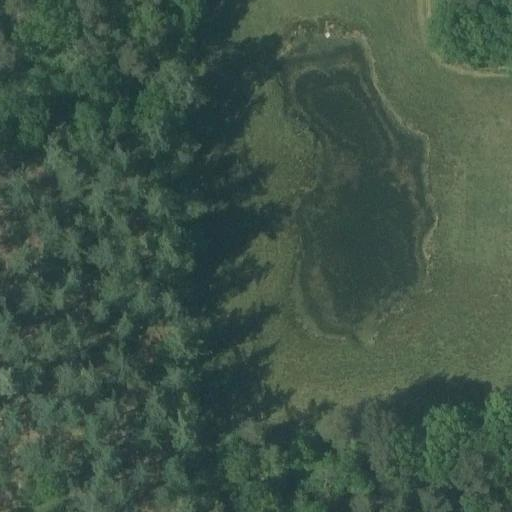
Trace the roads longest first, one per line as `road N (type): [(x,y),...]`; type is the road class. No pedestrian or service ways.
road 1 (track): [(511,136),(321,0)]
road 2 (track): [(0,426),(195,417)]
